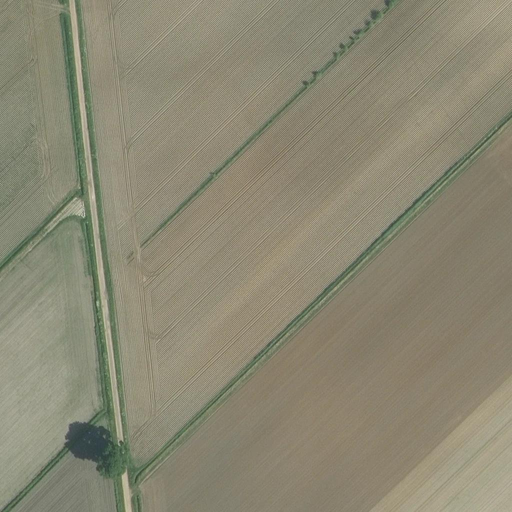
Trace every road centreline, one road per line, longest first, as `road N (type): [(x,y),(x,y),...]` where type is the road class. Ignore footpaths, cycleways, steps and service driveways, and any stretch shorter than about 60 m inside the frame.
road 1 (track): [(91,190),(128,511)]
road 2 (unclassified): [(91,190),(71,0)]
